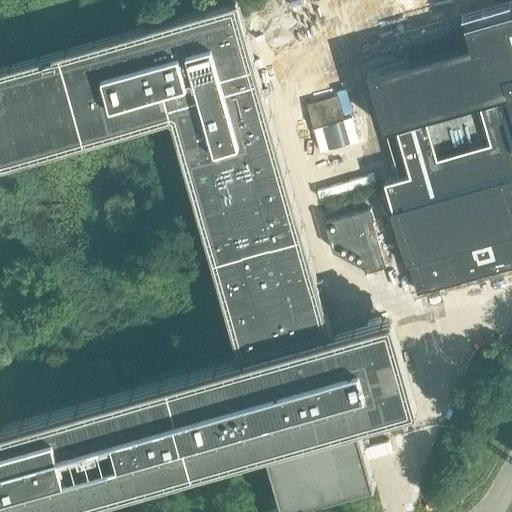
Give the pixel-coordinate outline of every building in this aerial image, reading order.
[(359,421),(420,403),(395,312),(334,329),(322,287),(240,0),(230,0),(0,64),(0,511),(35,511),(267,447),(284,507),(376,481),(359,421)] [(435,80),(386,94),(403,154),(415,151),(429,200),(403,208),(411,236),(409,237),(426,297),(428,296),(436,325),(511,303),(511,33),(430,70),(435,80)] [(339,94),(308,102),(315,126),(345,117),(339,94)] [(322,154),(367,141),(359,113),(345,117),(315,126),(322,154)] [(377,172),(319,189),(321,196),(321,197),(322,197),(322,198),(323,198),(324,198),(376,183),(378,182),(378,181),(379,180),(377,172)] [(369,265),(370,270),(387,265),(374,218),(376,218),(372,205),(326,218),(334,248),(365,266),(369,265)]
